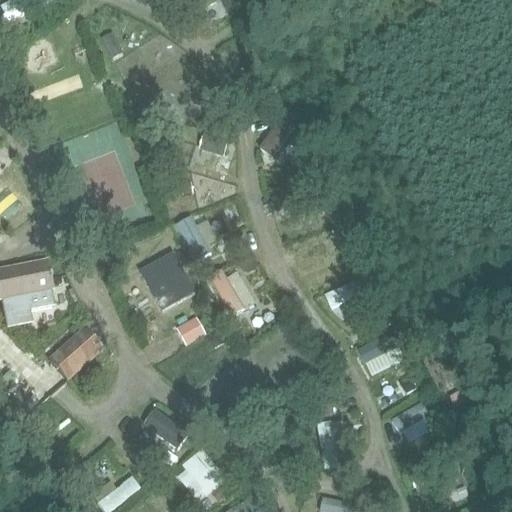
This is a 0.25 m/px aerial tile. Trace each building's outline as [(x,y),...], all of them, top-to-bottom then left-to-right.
[(104,3),(87,15),(111,50),(119,44),(130,59),(147,48),(120,9),(112,15),(104,3)] [(214,157),(223,160),(230,139),(207,132),(202,149),(215,153),(214,157)] [(117,147),(82,163),(102,207),(138,190),(117,147)] [(204,214),(193,219),(189,209),(174,216),(192,258),(218,246),(204,214)] [(140,275),(150,293),(162,315),(195,297),(174,257),(140,275)] [(253,299),(232,261),(221,267),(243,305),(253,299)] [(224,312),(238,307),(222,264),(208,270),(224,312)] [(30,268),(0,274),(0,303),(1,303),(6,331),(31,326),(28,314),(53,309),(49,293),(52,293),(49,281),(51,281),(50,277),(48,277),(47,269),(31,272),(30,268)] [(327,302),(346,298),(342,281),(323,286),(327,302)] [(256,300),(247,309),(258,321),(267,312),(256,300)] [(196,309),(175,321),(186,340),(207,328),(196,309)] [(80,324),(43,350),(59,373),(96,347),(80,324)] [(0,369),(0,380),(1,382),(17,374),(11,363),(0,369)] [(143,419),(158,432),(172,415),(158,403),(143,419)] [(340,411),(315,416),(319,438),(344,433),(340,411)] [(172,460),(194,495),(226,476),(205,440),(172,460)] [(90,487),(106,508),(125,493),(109,472),(90,487)]
